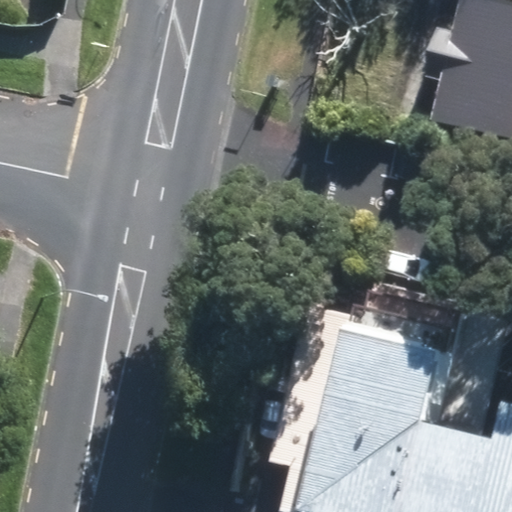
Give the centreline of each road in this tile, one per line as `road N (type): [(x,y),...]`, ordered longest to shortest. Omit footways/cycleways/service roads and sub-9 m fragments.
road 1 (secondary): [(150,188),(83,511)]
road 2 (secondary): [(189,0),(150,188)]
road 3 (residential): [(150,188),(0,160)]
